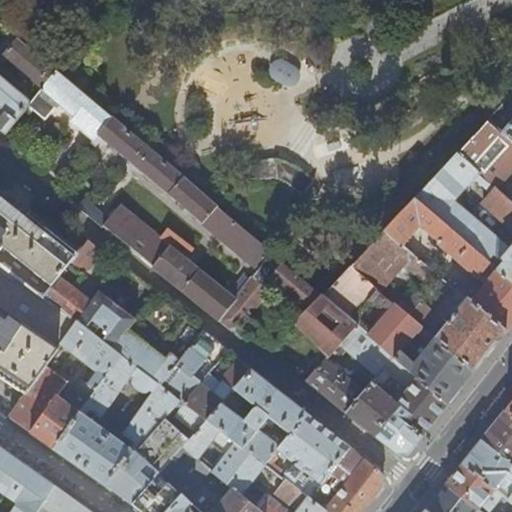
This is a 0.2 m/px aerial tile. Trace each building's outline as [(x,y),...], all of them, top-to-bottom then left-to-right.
[(34,0),(72,16),(78,0),(34,0)] [(0,59),(17,40),(10,34),(0,47),(0,59)] [(17,40),(0,59),(0,64),(3,67),(10,60),(42,88),(55,72),(53,70),(17,40)] [(266,73),(289,85),(298,69),(275,57),(266,73)] [(62,104),(92,129),(105,114),(55,72),(42,88),(30,102),(20,115),(25,120),(30,114),(41,124),(56,107),(59,109),(62,104)] [(0,77),(0,129),(5,134),(20,115),(30,102),(0,77)] [(105,114),(92,129),(99,135),(92,144),(98,147),(104,140),(162,189),(176,174),(105,114)] [(511,166),(511,139),(503,132),(488,119),(457,152),(478,170),(495,185),(511,166)] [(511,121),(503,132),(511,139),(511,121)] [(478,170),(457,152),(415,197),(511,281),(511,200),(508,197),(497,187),(483,202),(511,227),(511,245),(510,249),(452,199),(478,170)] [(260,162),(246,161),(245,183),(274,183),(280,185),(305,201),(315,183),(294,167),(279,162),(275,161),(269,161),(260,162)] [(201,223),(215,207),(176,174),(162,189),(169,194),(169,196),(201,223)] [(0,186),(0,264),(43,297),(59,278),(67,268),(80,251),(9,193),(0,186)] [(511,281),(415,197),(385,229),(404,244),(421,227),(439,242),(438,244),(478,278),(479,277),(487,283),(483,289),(471,279),(465,285),(461,281),(456,288),(460,292),(506,331),(511,323),(511,281)] [(102,227),(109,218),(84,199),(77,207),(102,227)] [(236,299),(230,295),(185,258),(193,249),(168,229),(160,238),(120,205),(109,218),(102,227),(152,267),(167,279),(219,320),(236,299)] [(215,207),(201,223),(258,269),(268,252),(215,207)] [(404,244),(385,229),(351,265),(381,292),(405,263),(445,297),(454,287),(404,244)] [(90,239),(80,251),(67,268),(78,276),(101,248),(90,239)] [(236,299),(219,320),(242,340),(249,345),(258,335),(256,328),(243,316),(251,306),(254,308),(268,292),(270,293),(278,283),(308,308),(319,295),(268,252),(258,269),(250,280),(235,298),(236,299)] [(100,292),(122,264),(109,255),(85,286),(97,296),(100,292)] [(76,323),(43,297),(0,264),(0,377),(2,378),(27,395),(46,367),(49,363),(56,353),(62,345),(77,323),(76,323)] [(381,292),(351,265),(321,297),(355,325),(392,356),(448,404),(460,389),(474,371),(403,310),(381,292)] [(230,295),(236,299),(235,298),(250,280),(244,275),(230,295)] [(91,303),(59,278),(43,297),(76,323),(91,303)] [(118,306),(100,292),(97,296),(91,303),(76,323),(77,323),(111,350),(127,330),(136,320),(118,306)] [(489,353),(506,331),(460,292),(455,297),(459,301),(454,307),(459,311),(442,331),(427,318),(434,311),(416,295),(403,310),(474,371),(489,353)] [(308,308),(294,324),(312,340),(328,355),(355,325),(321,297),(319,295),(308,308)] [(111,350),(77,323),(62,345),(98,373),(90,384),(80,381),(63,401),(57,397),(68,383),(46,367),(27,395),(10,418),(27,430),(54,449),(122,357),(111,350)] [(377,375),(392,356),(355,325),(328,355),(306,380),(342,409),(347,413),(365,391),(360,386),(363,382),(346,368),(342,373),(332,365),(346,349),(377,375)] [(122,357),(160,387),(181,361),(174,356),(171,353),(166,360),(127,330),(111,350),(122,357)] [(213,367),(227,349),(219,342),(205,331),(181,361),(160,387),(181,402),(183,404),(199,384),(191,377),(205,360),(213,367)] [(67,361),(56,353),(49,363),(60,371),(67,361)] [(377,375),(374,379),(371,384),(365,391),(347,413),(397,453),(409,453),(423,435),(426,431),(448,404),(392,356),(377,375)] [(171,413),(181,402),(160,387),(122,357),(54,449),(63,455),(83,470),(106,486),(171,413)] [(240,359),(220,382),(209,372),(199,384),(183,404),(206,422),(207,420),(253,369),(247,365),(240,359)] [(309,414),(300,407),(253,369),(207,420),(220,430),(232,439),(265,464),(269,460),(278,449),(280,448),(258,431),(265,422),(271,427),(275,421),(291,434),(309,414)] [(493,427),(482,441),(511,466),(511,416),(506,412),(493,427)] [(115,492),(133,505),(160,475),(184,447),(197,432),(171,413),(106,486),(115,492)] [(342,441),(309,414),(291,434),(280,448),(278,449),(305,471),(296,481),(269,460),(265,464),(311,498),(350,447),(342,441)] [(220,430),(207,420),(206,422),(197,432),(184,447),(197,458),(220,430)] [(232,447),(213,472),(226,483),(260,511),(328,511),(311,498),(265,464),(232,439),(228,444),(232,447)] [(472,454),(464,464),(504,496),(511,502),(511,466),(482,441),(472,454)] [(38,511),(55,485),(26,464),(0,446),(0,490),(18,504),(13,511),(38,511)] [(197,458),(184,447),(160,475),(177,490),(202,462),(197,458)] [(376,468),(350,447),(311,498),(328,511),(361,511),(366,506),(383,485),(382,473),(376,468)] [(454,476),(447,486),(479,511),(484,505),(492,511),(504,496),(464,464),(454,476)] [(177,490),(160,475),(133,505),(141,511),(167,511),(184,496),(177,490)] [(260,511),(226,483),(222,488),(229,494),(214,511),(260,511)] [(92,511),(73,498),(55,485),(38,511),(92,511)] [(437,497),(427,510),(428,511),(479,511),(447,486),(437,497)] [(194,505),(184,496),(167,511),(192,511),(190,510),(194,505)]
